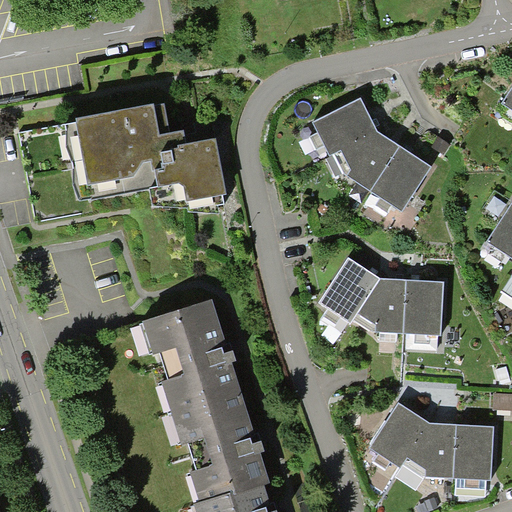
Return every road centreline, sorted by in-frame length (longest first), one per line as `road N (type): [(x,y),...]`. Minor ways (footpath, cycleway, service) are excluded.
road 1 (residential): [(354,511),(282,312),(248,137),(254,111),(268,87),(295,71),(501,30)]
road 2 (secondary): [(0,303),(70,511)]
